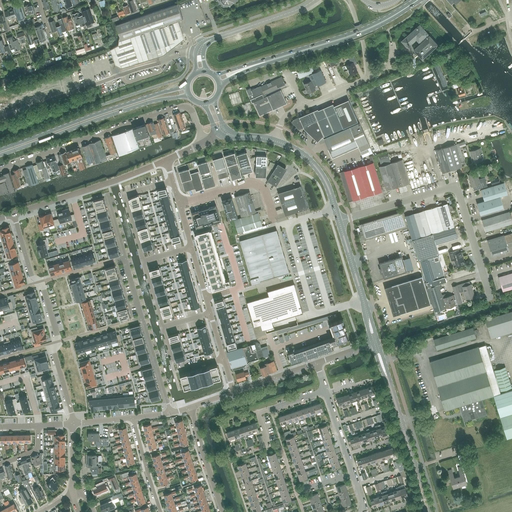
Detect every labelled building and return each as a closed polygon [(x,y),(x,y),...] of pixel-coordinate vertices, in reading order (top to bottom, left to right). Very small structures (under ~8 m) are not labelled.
[(41,0),(45,9),(50,8),(47,0),(41,0)] [(50,0),(54,11),(60,9),(56,0),(50,0)] [(135,0),(132,0),(128,1),(132,12),(139,10),(135,0)] [(32,4),(24,6),(27,15),(35,13),(32,4)] [(140,34),(158,28),(177,21),(182,20),(177,4),(115,25),(119,36),(119,47),(111,50),(116,65),(122,69),(149,60),(140,34)] [(18,20),(24,18),(20,5),(14,7),(18,20)] [(9,19),(16,16),(13,9),(12,10),(12,8),(9,9),(9,11),(5,12),(7,19),(9,19)] [(82,11),(82,12),(86,25),(87,28),(92,26),(91,24),(94,23),(90,9),(86,10),(85,9),(82,10),(82,11)] [(80,16),(79,13),(77,13),(72,15),(75,23),(76,25),(80,24),(82,29),(86,28),(85,25),(82,15),(80,16)] [(63,18),(65,25),(67,30),(74,28),(70,17),(68,18),(68,16),(63,18)] [(59,35),(63,34),(62,31),(66,30),(62,18),(58,20),(60,26),(56,27),(59,35)] [(140,34),(149,60),(164,55),(183,40),(177,21),(158,28),(140,34)] [(45,28),(44,25),(41,26),(41,25),(35,27),(40,41),(46,39),(42,29),(45,28)] [(428,36),(427,34),(419,25),(402,41),(407,47),(416,39),(419,41),(421,43),(413,50),(422,59),(438,45),(429,35),(428,36)] [(29,44),(33,43),(29,29),(25,31),(29,44)] [(24,32),(17,35),(19,39),(21,44),(25,43),(24,37),(25,37),(24,32)] [(14,41),(12,36),(7,38),(10,47),(13,46),(15,50),(15,51),(21,49),(20,48),(19,44),(18,40),(14,41)] [(5,47),(2,40),(0,40),(0,48),(1,52),(6,50),(7,51),(8,52),(10,52),(8,45),(5,47)] [(350,75),(357,71),(354,65),(357,64),(354,56),(349,58),(351,64),(346,66),(350,75)] [(447,85),(438,63),(433,65),(443,87),(447,85)] [(299,78),(313,71),(311,67),(297,72),(299,78)] [(326,82),(320,70),(312,74),(315,79),(311,81),(304,84),(308,93),(315,90),(314,87),(317,85),(318,86),(326,82)] [(260,86),(247,92),(251,100),(252,103),(253,102),(260,116),(287,103),(280,90),(269,95),(268,93),(280,88),(279,87),(285,84),(282,77),(260,87),(260,86)] [(238,93),(227,96),(230,107),(232,107),(232,106),(237,105),(241,104),(238,93)] [(345,128),(358,122),(348,100),(335,105),(345,128)] [(343,128),(333,104),(323,108),(333,132),(343,128)] [(324,136),(333,132),(323,108),(318,110),(318,109),(313,111),(324,136)] [(322,137),(324,136),(313,111),(295,119),(294,119),(291,122),(299,130),(304,128),(304,129),(318,142),(322,137)] [(185,129),(185,128),(185,127),(180,112),(173,115),(178,130),(182,129),(183,130),(185,129)] [(164,139),(170,136),(171,136),(170,133),(164,118),(158,120),(163,137),(164,139)] [(154,125),(153,122),(147,124),(149,132),(155,130),(158,138),(162,137),(158,123),(154,125)] [(359,123),(350,127),(358,147),(360,151),(370,147),(359,123)] [(146,124),(133,129),(140,148),(152,144),(146,124)] [(350,127),(324,139),(328,148),(336,157),(358,147),(350,127)] [(120,156),(140,148),(133,129),(113,136),(120,156)] [(108,161),(118,158),(111,137),(105,139),(110,155),(106,156),(107,160),(108,161)] [(96,163),(107,160),(100,141),(89,144),(96,163)] [(442,173),(450,170),(462,167),(461,166),(465,165),(460,147),(465,145),(464,141),(443,148),(435,150),(442,173)] [(89,166),(95,164),(89,145),(82,147),(89,166)] [(74,172),(86,168),(79,148),(67,152),(74,172)] [(481,161),(479,153),(481,152),(480,148),(469,152),(471,157),(472,157),(474,163),(481,161)] [(58,166),(60,172),(61,175),(62,174),(62,175),(67,173),(64,164),(65,164),(69,162),(66,152),(58,155),(58,156),(59,159),(60,163),(63,162),(63,164),(58,166)] [(246,158),(245,153),(237,155),(243,175),(253,172),(248,157),(246,158)] [(234,158),(233,154),(224,156),(232,180),(242,177),(236,158),(234,158)] [(390,164),(391,164),(388,154),(377,158),(377,160),(379,159),(381,166),(379,167),(386,190),(398,186),(390,164)] [(60,172),(58,166),(55,156),(46,159),(49,165),(51,165),(54,174),(60,172)] [(266,177),(267,161),(265,161),(265,156),(256,156),(256,159),(256,177),(266,177)] [(223,162),(221,157),(213,160),(219,179),(229,176),(224,161),(223,162)] [(50,178),(48,174),(46,166),(45,166),(43,160),(36,163),(37,165),(33,166),(37,180),(42,178),(40,173),(39,169),(42,168),(46,179),(46,182),(51,180),(50,178)] [(390,164),(398,186),(409,183),(402,160),(391,164),(390,164)] [(207,167),(206,162),(198,164),(205,189),(215,186),(209,166),(207,167)] [(348,202),(367,196),(382,191),(373,162),(339,173),(348,202)] [(33,166),(33,164),(26,167),(27,170),(22,171),(26,183),(27,182),(28,185),(32,184),(32,185),(39,183),(37,180),(36,175),(33,166)] [(278,164),(276,167),(267,181),(276,187),(284,173),(283,172),(285,168),(278,164)] [(13,181),(16,188),(20,186),(17,177),(21,176),(19,169),(13,171),(14,174),(11,175),(13,181)] [(198,171),(190,174),(189,174),(187,170),(179,172),(185,192),(195,189),(196,191),(204,189),(198,171)] [(16,190),(10,172),(0,175),(0,192),(1,195),(6,193),(7,194),(16,191),(16,190)] [(478,180),(476,173),(468,175),(472,187),(474,190),(487,186),(484,178),(478,180)] [(477,202),(480,215),(504,208),(500,197),(507,194),(503,183),(481,190),(484,200),(477,202)] [(282,204),(304,197),(301,186),(278,193),(282,204)] [(166,188),(156,191),(158,196),(168,194),(166,188)] [(241,216),(256,212),(250,192),(235,197),(241,216)] [(138,196),(129,199),(130,204),(141,201),(140,201),(138,196)] [(304,197),(282,204),(285,216),(308,209),(304,197)] [(103,198),(92,201),(93,207),(105,203),(103,198)] [(238,217),(231,198),(222,201),(228,220),(238,217)] [(141,201),(130,204),(132,210),(143,206),(141,201)] [(93,207),(92,207),(93,209),(96,208),(97,211),(95,212),(106,208),(105,203),(93,207)] [(444,230),(454,227),(447,204),(437,207),(444,230)] [(191,213),(196,229),(221,221),(216,205),(191,213)] [(143,206),(132,210),(133,215),(144,212),(143,206)] [(433,233),(443,230),(437,207),(427,210),(433,233)] [(106,208),(95,212),(96,217),(108,214),(106,208)] [(59,218),(56,219),(58,225),(67,223),(63,210),(62,210),(62,209),(58,211),(58,212),(57,212),(59,218)] [(69,209),(63,210),(67,223),(76,220),(74,214),(71,215),(69,209)] [(421,236),(431,233),(424,211),(414,213),(421,236)] [(144,212),(133,215),(135,220),(146,217),(144,212)] [(365,239),(407,227),(403,212),(360,224),(365,239)] [(486,232),(511,223),(511,222),(509,212),(482,220),(486,232)] [(238,233),(262,225),(258,213),(234,220),(238,233)] [(46,215),(45,215),(47,222),(49,228),(49,226),(54,224),(54,226),(58,225),(56,219),(53,220),(51,214),(46,215)] [(108,214),(96,217),(98,222),(109,219),(108,214)] [(412,239),(421,237),(413,214),(405,216),(412,239)] [(42,224),(38,224),(40,230),(49,228),(47,222),(45,215),(40,217),(42,224)] [(146,217),(135,220),(136,225),(147,222),(146,222),(144,217),(146,217)] [(109,219),(98,222),(99,227),(111,224),(109,219)] [(147,222),(136,225),(138,230),(149,227),(147,222)] [(111,224),(99,227),(101,232),(112,229),(111,224)] [(0,236),(10,233),(9,228),(8,228),(8,227),(3,229),(3,230),(0,230),(0,236)] [(149,227),(138,230),(139,235),(150,232),(149,227)] [(413,240),(419,261),(439,255),(436,245),(457,238),(454,228),(433,234),(413,240)] [(112,229),(101,232),(102,238),(114,234),(112,229)] [(209,229),(195,233),(211,290),(230,285),(228,279),(223,280),(209,229)] [(178,230),(168,233),(170,238),(180,235),(178,230)] [(240,240),(252,284),(289,273),(277,230),(240,240)] [(150,232),(139,235),(141,241),(152,237),(150,232)] [(0,237),(1,242),(12,239),(10,233),(0,236),(0,237)] [(493,255),(508,251),(506,244),(511,242),(511,234),(511,233),(504,235),(488,240),(493,255)] [(114,234),(102,238),(104,243),(115,240),(114,234)] [(152,237),(141,241),(142,246),(153,243),(153,242),(152,243),(151,238),(152,238),(152,237)] [(12,239),(1,242),(3,247),(13,244),(12,239)] [(41,244),(38,245),(39,246),(40,250),(41,249),(42,255),(49,253),(46,243),(47,243),(48,243),(47,239),(46,239),(41,241),(42,244),(41,244)] [(115,240),(104,243),(105,248),(117,245),(115,240)] [(153,243),(142,246),(144,251),(155,248),(153,243)] [(4,252),(15,249),(13,244),(3,247),(4,252)] [(117,245),(105,248),(107,253),(118,250),(117,245)] [(5,261),(13,259),(12,256),(17,255),(15,249),(4,252),(6,257),(4,258),(5,261)] [(118,250),(107,253),(108,258),(120,255),(118,250)] [(458,254),(457,250),(449,253),(451,259),(454,258),(457,267),(465,265),(461,252),(458,254)] [(428,287),(439,284),(446,281),(440,259),(449,256),(448,253),(420,262),(428,287)] [(402,256),(396,258),(401,273),(407,271),(402,256)] [(380,263),(385,278),(401,273),(396,258),(380,263)] [(69,259),(63,260),(67,271),(72,269),(69,259)] [(20,267),(18,262),(14,263),(13,260),(7,262),(9,270),(20,267)] [(115,266),(104,269),(105,275),(117,271),(115,266)] [(21,273),(20,267),(9,270),(11,276),(21,273)] [(160,267),(149,270),(151,275),(162,272),(160,267)] [(117,271),(105,275),(107,280),(118,277),(117,271)] [(162,272),(151,275),(153,281),(163,278),(162,272)] [(511,272),(499,277),(503,291),(511,288),(511,272)] [(11,276),(12,281),(23,278),(21,273),(11,276)] [(389,300),(390,303),(389,303),(393,315),(430,304),(422,276),(384,288),(388,300),(389,300)] [(81,277),(71,280),(72,285),(83,282),(81,277)] [(23,278),(12,281),(14,287),(21,285),(21,284),(24,283),(23,278)] [(163,278),(153,281),(154,286),(164,283),(162,278),(163,278)] [(83,282),(72,285),(72,286),(74,291),(82,288),(81,283),(83,283),(83,282)] [(112,290),(110,290),(121,287),(120,282),(110,285),(112,290)] [(455,296),(457,303),(458,305),(458,307),(464,306),(459,292),(464,291),(466,299),(474,296),(471,284),(467,286),(466,282),(452,287),(455,296)] [(457,303),(455,296),(453,296),(453,295),(447,297),(446,293),(442,294),(439,285),(428,288),(435,311),(436,311),(455,305),(455,303),(457,303)] [(262,331),(274,327),(268,329),(267,324),(303,313),(301,307),(299,308),(294,289),(287,290),(286,286),(267,291),(269,296),(247,302),(254,327),(260,325),(262,331)] [(121,287),(110,290),(111,295),(123,292),(121,287)] [(166,288),(156,291),(157,296),(168,293),(166,288)] [(196,291),(187,293),(188,298),(187,298),(187,299),(197,296),(196,291)] [(29,295),(24,296),(25,301),(36,298),(34,293),(34,292),(29,294),(29,295)] [(123,292),(111,295),(111,296),(109,296),(111,301),(113,300),(113,301),(124,297),(123,292)] [(86,293),(75,296),(77,301),(87,298),(86,293)] [(168,293),(157,296),(159,301),(169,298),(168,298),(167,294),(168,293)] [(197,296),(187,299),(189,304),(199,301),(197,296)] [(124,297),(113,301),(115,300),(116,305),(114,306),(126,303),(124,297)] [(5,298),(0,299),(3,310),(10,308),(10,309),(13,308),(11,302),(8,303),(7,298),(5,298)] [(36,298),(25,301),(27,306),(37,303),(36,298)] [(169,298),(159,301),(160,307),(171,303),(169,298)] [(82,303),(81,303),(82,303),(82,305),(82,306),(83,308),(94,305),(92,299),(82,302),(82,303)] [(224,299),(215,301),(216,307),(225,304),(225,305),(226,304),(224,299)] [(37,303),(27,306),(28,312),(29,312),(39,309),(37,303)] [(126,303),(114,306),(116,311),(127,308),(126,303)] [(171,303),(160,307),(162,312),(172,309),(171,303)] [(94,305),(83,308),(84,310),(84,311),(84,313),(93,311),(92,306),(94,305)] [(127,308),(116,311),(117,316),(129,313),(127,308)] [(39,309),(29,312),(30,317),(40,314),(39,309)] [(172,309),(162,312),(163,317),(174,314),(172,309)] [(511,310),(485,319),(491,339),(511,332),(511,310)] [(129,313),(117,316),(119,316),(121,321),(130,318),(129,313)] [(31,322),(29,323),(30,326),(36,324),(35,321),(42,319),(41,315),(40,314),(30,317),(31,322)] [(332,315),(277,331),(278,334),(333,318),(332,315)] [(98,320),(88,323),(88,326),(89,328),(89,329),(89,328),(89,329),(100,326),(98,320)] [(293,351),(288,353),(291,364),(333,349),(332,345),(337,343),(348,339),(341,320),(330,324),(335,338),(294,352),(293,351)] [(128,328),(130,333),(141,330),(140,325),(128,328)] [(231,325),(222,328),(224,333),(233,331),(234,330),(232,325),(231,325)] [(36,327),(30,329),(32,338),(45,334),(43,329),(37,331),(36,327)] [(474,331),(472,327),(434,339),(437,349),(476,337),(475,334),(478,333),(477,330),(474,331)] [(141,330),(130,333),(131,339),(143,335),(141,330)] [(113,332),(108,333),(111,344),(118,342),(118,341),(121,341),(121,339),(120,337),(120,334),(116,335),(115,331),(113,332)] [(105,346),(111,344),(108,333),(103,335),(102,335),(105,346)] [(179,333),(169,336),(170,341),(181,338),(179,333)] [(45,334),(32,338),(35,347),(41,345),(40,342),(46,340),(45,334)] [(95,337),(98,348),(105,346),(102,335),(95,337)] [(143,335),(131,339),(133,344),(144,341),(143,335)] [(234,336),(225,338),(227,343),(235,341),(236,341),(235,335),(234,335),(234,336)] [(200,338),(199,338),(200,344),(202,344),(201,344),(210,341),(209,336),(200,338)] [(88,339),(91,349),(98,348),(95,337),(88,339)] [(181,338),(170,341),(172,347),(183,343),(181,338)] [(82,341),(85,351),(91,349),(88,339),(82,341)] [(10,341),(10,344),(13,351),(13,352),(18,350),(15,341),(10,343),(10,341)] [(82,341),(77,342),(77,343),(75,343),(78,353),(85,351),(82,341)] [(133,344),(134,349),(146,346),(144,341),(133,344)] [(258,358),(264,356),(264,357),(270,356),(268,350),(266,342),(260,344),(260,345),(262,350),(230,359),(232,367),(234,367),(234,370),(243,367),(245,367),(244,363),(259,359),(258,358)] [(183,343),(172,347),(173,352),(183,349),(184,349),(183,343)] [(260,344),(255,345),(254,344),(236,349),(235,349),(227,351),(230,359),(262,350),(260,345),(260,344)] [(494,371),(486,345),(430,362),(445,411),(460,406),(464,422),(487,414),(482,399),(493,395),(507,438),(511,436),(511,383),(507,367),(494,371)] [(136,354),(147,351),(146,346),(134,349),(136,354)] [(183,349),(173,352),(175,357),(185,354),(184,354),(183,349)] [(149,356),(147,351),(136,354),(137,360),(149,356)] [(185,354),(175,357),(176,362),(187,359),(186,354),(184,354),(185,354)] [(35,360),(37,365),(47,362),(46,356),(39,358),(38,355),(32,357),(33,360),(35,360)] [(149,356),(137,360),(139,365),(150,362),(149,356)] [(263,375),(269,373),(277,370),(273,361),(265,364),(266,366),(260,368),(263,375)] [(47,362),(37,365),(38,370),(36,371),(37,374),(43,373),(42,370),(49,368),(47,362)] [(217,365),(180,376),(184,389),(221,379),(217,365)] [(153,373),(152,367),(142,370),(144,375),(153,373)] [(95,374),(94,369),(83,372),(85,377),(95,374)] [(244,373),(244,371),(236,374),(238,380),(246,378),(246,377),(249,376),(248,372),(244,373)] [(144,375),(145,381),(155,378),(153,373),(144,375)] [(42,385),(52,382),(51,377),(46,378),(45,375),(37,377),(38,381),(40,380),(42,385)] [(156,383),(155,378),(145,381),(147,386),(156,383)] [(86,382),(88,387),(98,384),(97,379),(86,382)] [(52,382),(42,385),(43,390),(54,387),(53,385),(53,382),(52,382)] [(156,383),(147,386),(148,391),(146,391),(158,388),(156,383)] [(45,396),(55,392),(54,387),(43,390),(45,396)] [(365,389),(368,396),(374,394),(371,387),(365,389)] [(148,397),(159,393),(158,388),(146,391),(148,397)] [(362,398),(368,396),(365,389),(360,390),(362,398)] [(354,392),(357,400),(357,402),(359,401),(359,399),(362,398),(360,390),(354,392)] [(45,396),(46,401),(57,398),(55,392),(45,396)] [(351,402),(357,400),(354,392),(348,394),(351,402)] [(148,397),(149,402),(161,399),(159,393),(148,397)] [(348,403),(351,402),(348,394),(343,396),(346,406),(349,405),(348,403)] [(344,407),(346,406),(343,396),(337,398),(338,402),(339,406),(342,405),(343,406),(344,407)] [(17,403),(18,408),(19,410),(23,408),(24,411),(30,409),(27,397),(20,399),(21,401),(17,403)] [(58,402),(57,398),(46,401),(47,404),(49,403),(50,406),(59,403),(58,402)] [(16,399),(5,402),(9,414),(15,412),(15,409),(18,408),(17,403),(16,399)] [(60,407),(59,403),(50,406),(51,408),(49,409),(49,411),(56,409),(56,408),(60,407)] [(317,413),(320,411),(321,414),(324,413),(320,403),(314,405),(317,413)] [(311,415),(317,413),(314,405),(308,407),(311,415)] [(305,416),(311,415),(308,407),(302,409),(305,417),(305,416)] [(306,419),(305,416),(305,417),(302,409),(297,411),(299,418),(303,417),(303,420),(306,419)] [(293,420),(299,418),(297,411),(291,413),(293,420)] [(287,422),(293,420),(291,413),(285,415),(287,422)] [(288,425),(287,422),(285,415),(279,417),(281,424),(284,423),(285,426),(287,425),(288,425)] [(253,432),(257,431),(257,432),(259,432),(259,430),(258,430),(256,422),(250,424),(253,432)] [(247,436),(253,434),(253,432),(250,424),(244,426),(247,436)] [(352,446),(358,444),(355,433),(352,424),(349,425),(353,437),(350,438),(352,446)] [(321,434),(329,431),(327,425),(319,428),(321,434)] [(376,438),(381,436),(378,425),(375,426),(376,429),(373,430),(376,438)] [(378,425),(381,436),(387,434),(385,426),(382,427),(381,425),(379,425),(378,425)] [(172,433),(172,435),(178,434),(185,432),(184,426),(177,428),(178,431),(175,431),(171,432),(172,433)] [(242,438),(247,436),(244,426),(239,428),(242,438)] [(236,440),(242,438),(239,428),(233,430),(235,438),(236,440)] [(376,438),(373,430),(370,431),(369,429),(366,429),(367,432),(370,440),(376,438)] [(229,440),(235,438),(233,430),(227,432),(229,440)] [(323,440),(331,437),(330,434),(329,431),(329,432),(329,431),(321,434),(323,440)] [(178,434),(179,437),(173,438),(174,441),(180,440),(180,439),(187,438),(185,432),(178,434)] [(364,442),(361,434),(359,435),(358,432),(355,433),(358,444),(364,442)] [(364,442),(370,440),(367,432),(361,434),(364,442)] [(100,438),(99,433),(88,433),(88,440),(95,440),(96,446),(108,446),(108,439),(104,439),(104,438),(100,438)] [(129,439),(128,433),(121,435),(121,439),(119,439),(115,440),(116,442),(122,441),(129,439)] [(288,445),(296,442),(294,436),(286,439),(288,445)] [(325,446),(333,443),(331,437),(323,440),(325,446)] [(180,439),(180,440),(180,443),(178,443),(175,444),(175,447),(181,445),(182,445),(183,447),(187,446),(187,444),(188,444),(187,438),(180,439)] [(117,448),(124,447),(130,445),(129,439),(122,441),(123,444),(121,445),(121,444),(117,445),(117,446),(117,448)] [(290,451),(298,448),(296,442),(288,445),(290,451)] [(327,451),(335,449),(333,443),(325,446),(327,451)] [(125,452),(132,451),(130,445),(124,447),(124,450),(122,451),(122,450),(118,451),(119,454),(125,452)] [(292,457),(300,454),(298,448),(290,451),(292,457)] [(388,457),(389,457),(389,460),(392,459),(391,456),(394,455),(392,448),(386,450),(388,457)] [(329,457),(336,455),(335,449),(327,451),(329,457)] [(189,450),(176,454),(177,457),(183,455),(184,458),(191,456),(189,450)] [(383,459),(388,457),(386,450),(380,452),(383,459)] [(377,461),(383,459),(380,452),(374,454),(377,461)] [(38,455),(32,457),(34,465),(40,463),(40,466),(40,468),(43,468),(43,458),(43,453),(40,453),(40,455),(38,455)] [(94,455),(94,453),(90,453),(90,455),(86,455),(86,465),(88,466),(91,466),(91,474),(105,472),(105,473),(108,473),(107,472),(112,471),(112,465),(101,465),(101,456),(97,456),(97,455),(94,455)] [(270,461),(277,459),(275,453),(268,455),(267,453),(260,456),(261,458),(268,455),(270,461)] [(161,460),(160,454),(152,456),(154,462),(161,460)] [(294,463),(302,460),(300,454),(292,457),(294,463)] [(378,463),(377,461),(374,454),(369,456),(371,463),(375,462),(375,463),(377,464),(378,463)] [(331,463),(338,461),(336,455),(329,457),(331,463)] [(365,465),(371,463),(369,456),(363,458),(365,465)] [(156,468),(163,466),(162,462),(164,461),(164,462),(168,460),(167,458),(161,460),(154,462),(156,468)] [(366,467),(365,465),(363,458),(357,459),(359,467),(363,466),(364,468),(366,467)] [(272,467),(279,465),(277,459),(270,461),(272,467)] [(28,474),(27,470),(24,460),(18,462),(20,467),(22,466),(25,475),(28,474)] [(296,468),(304,466),(302,460),(294,463),(296,468)] [(338,461),(331,463),(333,468),(333,469),(340,467),(338,461)] [(65,463),(54,463),(54,472),(60,472),(60,469),(65,469),(65,463)] [(240,471),(248,469),(246,463),(238,465),(240,471)] [(158,474),(165,471),(164,468),(166,468),(166,467),(170,466),(169,464),(163,466),(156,468),(158,474)] [(8,478),(14,476),(10,465),(5,467),(8,478)] [(274,473),(281,470),(279,465),(272,467),(274,473)] [(306,472),(305,471),(304,466),(296,468),(298,474),(306,472)] [(457,477),(460,486),(467,484),(461,467),(458,468),(460,476),(457,477)] [(160,479),(167,477),(165,473),(168,473),(171,472),(171,469),(165,471),(158,474),(160,479)] [(242,477),(250,475),(248,469),(240,471),(242,477)] [(276,479),(283,476),(281,470),(274,473),(276,479)] [(460,486),(457,477),(454,478),(452,470),(448,471),(453,488),(460,486)] [(309,472),(309,471),(306,472),(298,474),(300,480),(308,478),(306,474),(309,473),(309,472)] [(131,482),(138,479),(136,473),(129,476),(127,476),(126,474),(120,475),(121,479),(123,478),(124,480),(130,478),(131,482)] [(250,475),(242,477),(244,483),(251,481),(250,477),(253,476),(252,474),(250,475)] [(53,492),(58,487),(57,485),(61,482),(55,475),(50,479),(52,481),(47,485),(53,492)] [(113,475),(108,477),(109,481),(111,480),(115,489),(116,492),(120,491),(119,488),(114,475),(113,475)] [(170,487),(168,483),(167,480),(170,479),(173,478),(172,475),(167,477),(160,479),(161,485),(166,484),(167,487),(170,487)] [(278,485),(285,482),(283,476),(276,479),(278,485)] [(246,489),(254,486),(252,481),(251,481),(244,483),(245,486),(244,486),(245,489),(246,489)] [(95,492),(96,495),(108,490),(105,482),(97,486),(97,487),(93,489),(94,490),(93,490),(94,493),(95,492)] [(280,491),(287,488),(285,482),(278,485),(280,491)] [(338,494),(347,491),(345,484),(339,486),(336,487),(338,494)] [(398,486),(402,497),(408,495),(404,484),(398,486)] [(194,487),(196,493),(203,491),(201,485),(199,486),(194,487)] [(40,490),(38,486),(33,489),(39,499),(45,496),(41,489),(40,490)] [(171,493),(164,495),(166,501),(173,499),(172,495),(178,493),(177,491),(182,489),(181,486),(175,487),(176,491),(171,493)] [(255,492),(254,486),(246,489),(248,495),(255,492)] [(396,499),(402,497),(398,486),(398,487),(395,488),(396,490),(393,491),(396,499)] [(26,505),(33,501),(30,496),(31,495),(27,488),(22,491),(25,496),(22,498),(26,505)] [(282,497),(289,494),(287,488),(280,491),(282,497)] [(396,499),(393,491),(390,492),(390,489),(388,490),(387,490),(390,501),(396,499)] [(384,503),(390,501),(387,490),(381,492),(382,495),(384,503)] [(250,501),(257,498),(256,495),(259,494),(258,491),(255,492),(248,495),(250,501)] [(340,500),(349,497),(347,491),(338,494),(340,500)] [(311,503),(320,500),(318,493),(309,496),(311,503)] [(289,494),(282,497),(284,503),(291,500),(289,494)] [(379,505),(384,503),(382,495),(376,497),(379,505)] [(137,499),(137,498),(134,499),(131,500),(132,503),(135,502),(138,501),(139,504),(145,502),(144,496),(137,499)] [(173,499),(166,501),(168,507),(175,504),(174,501),(176,500),(179,499),(178,497),(175,498),(173,499)] [(349,497),(340,500),(343,507),(351,504),(349,497)] [(373,507),(379,505),(376,497),(370,499),(373,507)] [(252,507),(259,504),(257,498),(250,501),(252,507)] [(106,511),(112,510),(115,508),(112,500),(100,505),(103,511),(106,510),(106,511)] [(313,509),(322,506),(320,500),(311,503),(313,509)] [(6,502),(7,504),(11,511),(13,511),(17,510),(14,504),(11,505),(8,501),(6,502)] [(175,504),(168,507),(169,511),(170,511),(177,510),(179,509),(178,506),(181,505),(181,502),(175,504)]
